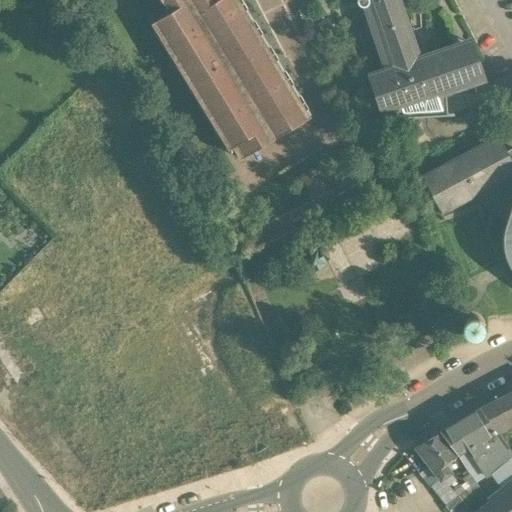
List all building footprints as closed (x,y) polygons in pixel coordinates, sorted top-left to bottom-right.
[(158,0),(166,13),(154,21),(239,161),(305,120),(231,0),(158,0)] [(394,0),(356,0),(356,3),(357,6),(360,8),(363,8),(370,29),(371,29),(373,36),(404,25),(394,0)] [(416,60),(404,25),(373,36),(373,37),(374,36),(386,70),(368,77),(381,115),(400,109),(404,119),(425,118),(425,112),(442,111),(436,96),(482,80),(469,42),(416,60)] [(34,133),(76,224),(151,190),(109,99),(34,133)] [(497,136),(421,177),(428,191),(425,193),(429,200),(432,198),(441,215),(477,196),(511,177),(511,164),(509,159),(511,157),(511,148),(506,152),(497,136)] [(511,177),(477,196),(480,201),(484,206),(487,209),(492,213),(497,217),(505,220),(502,239),(504,257),(511,270),(511,177)] [(167,226),(107,253),(150,346),(188,328),(182,314),(199,305),(191,287),(172,295),(148,241),(169,231),(167,226)] [(301,257),(309,275),(327,267),(319,249),(301,257)] [(74,278),(13,341),(42,369),(103,305),(74,278)] [(480,331),(481,325),(480,320),(475,316),(470,315),(464,316),(460,320),(459,326),(460,332),(465,336),(470,337),(476,335),(480,331)] [(188,328),(150,346),(170,391),(230,363),(227,357),(206,366),(188,328)] [(511,392),(493,402),(508,424),(511,422),(511,392)] [(242,396),(151,425),(170,484),(271,452),(262,424),(236,433),(228,406),(243,401),(242,396)] [(493,431),(508,424),(493,402),(478,410),(483,419),(493,431)] [(478,410),(451,426),(468,449),(479,443),(496,434),(483,419),(478,410)] [(451,426),(439,433),(457,457),(468,449),(451,426)] [(439,433),(414,448),(441,482),(451,474),(445,467),(457,457),(439,433)] [(511,457),(511,455),(496,434),(479,443),(498,468),(511,457)] [(468,449),(457,457),(470,476),(476,484),(498,468),(479,443),(468,449)] [(470,476),(464,479),(470,488),(476,484),(470,476)] [(511,511),(511,482),(487,502),(474,511),(511,511)] [(470,488),(457,498),(469,511),(474,511),(487,502),(476,484),(470,488)] [(469,511),(457,498),(445,508),(448,511),(469,511)]
